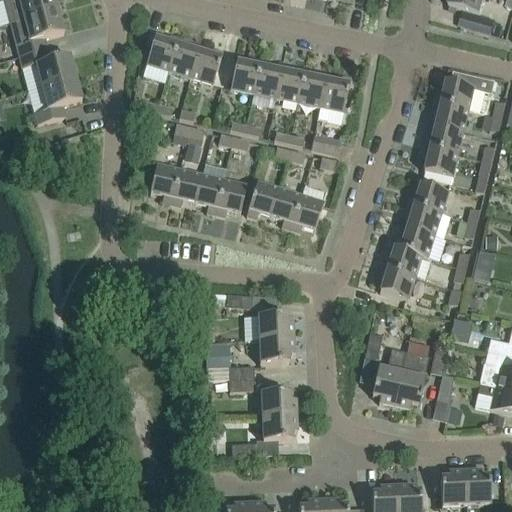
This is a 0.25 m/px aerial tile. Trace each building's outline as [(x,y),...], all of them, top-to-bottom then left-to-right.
[(0,0),(0,4),(5,3),(11,26),(26,22),(47,16),(57,14),(53,0),(0,0)] [(451,0),(448,10),(458,12),(463,14),(480,19),(485,0),(451,0)] [(16,47),(20,60),(47,53),(44,42),(63,37),(57,14),(47,16),(26,22),(11,26),(16,47)] [(494,23),(480,19),(463,14),(459,30),(488,38),(491,39),(495,23),(494,23)] [(154,41),(151,51),(146,69),(168,76),(178,42),(169,40),(167,45),(154,41)] [(178,42),(168,76),(190,82),(198,55),(186,51),(187,45),(178,42)] [(75,81),(69,59),(50,64),(47,53),(20,60),(22,70),(28,94),(41,90),(65,84),(75,81)] [(198,55),(190,82),(212,89),(222,56),(213,53),(211,59),(198,55)] [(249,68),(236,65),(230,94),(253,98),(257,80),(260,64),(250,62),(249,68)] [(257,80),(253,98),(275,103),(279,84),(281,75),(268,72),(269,66),(260,64),(257,80)] [(279,84),(275,103),(297,107),(301,89),(304,73),(295,71),(294,77),(281,75),(279,84)] [(320,112),(323,93),(325,84),(313,81),(314,75),(304,73),(301,89),(297,107),(320,112)] [(435,99),(450,103),(469,108),(472,94),(491,98),(493,87),(452,77),(450,86),(444,85),(441,98),(435,97),(435,99)] [(338,86),(325,84),(323,93),(320,112),(317,124),(340,129),(350,82),(340,80),(338,86)] [(34,114),(38,128),(65,121),(62,110),(81,105),(75,81),(65,84),(41,90),(47,111),(34,114)] [(435,125),(439,126),(463,132),(469,108),(450,103),(435,99),(431,116),(437,117),(435,125)] [(142,114),(144,106),(134,103),(133,103),(130,112),(134,112),(142,114)] [(142,114),(156,118),(158,109),(144,106),(142,114)] [(492,121),(501,123),(504,110),(495,107),(492,121)] [(158,109),(156,118),(170,121),(172,112),(158,109)] [(195,118),(181,114),(178,122),(192,126),(195,118)] [(497,136),(501,123),(492,121),(488,134),(497,136)] [(463,132),(439,126),(435,125),(431,143),(425,141),(423,148),(457,157),(463,132)] [(229,135),(243,138),(245,130),(231,126),(229,135)] [(187,141),(189,133),(176,130),(174,138),(187,141)] [(245,130),(243,138),(258,141),(259,133),(245,130)] [(202,136),(189,133),(187,141),(200,144),(202,136)] [(273,144),(287,148),(289,140),(275,136),(273,144)] [(337,145),(340,145),(345,146),(347,139),(339,138),(337,145)] [(233,151),(235,141),(221,139),(219,148),(233,151)] [(311,154),(337,160),(340,145),(314,139),(311,154)] [(289,140),(287,148),(301,151),(303,144),(289,140)] [(249,144),(235,141),(233,151),(247,153),(249,144)] [(199,151),(187,148),(184,162),(183,165),(197,168),(198,165),(201,151),(199,151)] [(423,175),(433,177),(451,182),(457,157),(423,148),(420,160),(426,161),(423,175)] [(481,165),(490,168),(494,153),(484,150),(481,165)] [(274,160),(288,163),(289,156),(275,152),(274,160)] [(289,156),(288,163),(302,166),(303,159),(289,156)] [(319,171),(330,174),(333,175),(335,166),(321,162),(319,171)] [(481,165),(476,184),(486,186),(490,168),(481,165)] [(206,217),(215,219),(219,203),(223,185),(222,184),(225,172),(205,168),(202,180),(201,179),(197,198),(194,208),(207,211),(206,217)] [(161,206),(171,208),(174,193),(179,174),(156,169),(149,197),(163,200),(161,206)] [(174,193),(171,208),(180,211),(181,205),(194,208),(197,198),(201,179),(179,174),(174,193)] [(219,203),(215,219),(225,221),(226,215),(239,218),(246,190),(223,185),(219,203)] [(256,186),(249,210),(246,220),(256,223),(258,217),(270,221),(273,212),(279,193),(256,186)] [(407,208),(441,219),(448,196),(420,188),(415,201),(410,199),(407,208)] [(305,189),(302,201),(301,200),(290,234),(299,236),(301,231),(314,235),(326,196),(305,189)] [(279,193),(273,212),(270,221),(283,225),(281,231),(290,234),(301,200),(279,193)] [(406,232),(434,240),(441,219),(407,208),(404,217),(410,219),(406,232)] [(470,213),(465,231),(475,233),(479,215),(470,213)] [(475,233),(465,231),(461,249),(470,251),(475,233)] [(393,251),(427,262),(434,240),(406,232),(402,244),(396,242),(393,251)] [(497,239),(485,239),(485,253),(497,253),(497,239)] [(381,271),(414,282),(421,261),(427,263),(427,262),(393,251),(389,264),(383,262),(381,271)] [(459,257),(456,272),(465,274),(468,259),(459,257)] [(492,273),(476,269),(472,282),(488,286),(492,273)] [(379,296),(407,304),(414,282),(381,271),(378,281),(383,282),(379,296)] [(465,274),(456,272),(452,287),(461,289),(465,274)] [(451,295),(447,308),(456,310),(459,297),(451,295)] [(214,298),(214,306),(214,309),(226,310),(226,299),(214,298)] [(226,310),(226,311),(251,313),(252,301),(226,299),(226,310)] [(202,311),(203,345),(208,345),(213,345),(213,311),(202,311)] [(257,320),(258,344),(293,343),(292,327),(287,327),(286,319),(257,320)] [(450,345),(466,348),(470,328),(454,324),(453,329),(451,337),(450,345)] [(487,356),(487,357),(511,362),(511,330),(508,349),(490,345),(487,356)] [(364,362),(376,365),(382,341),(369,338),(364,362)] [(293,343),(258,344),(259,368),(288,367),(288,359),(294,359),(293,343)] [(230,348),(207,349),(208,371),(230,370),(230,348)] [(442,379),(447,355),(435,352),(430,377),(442,379)] [(378,407),(394,411),(406,357),(391,353),(386,374),(377,372),(371,400),(379,402),(378,407)] [(406,357),(394,411),(409,414),(411,409),(419,411),(425,382),(423,382),(428,362),(406,357)] [(511,362),(487,357),(479,389),(511,396),(511,362)] [(228,371),(228,384),(253,383),(252,370),(228,371)] [(448,407),(453,382),(441,380),(436,404),(448,407)] [(253,383),(228,384),(228,396),(253,395),(253,383)] [(511,418),(511,396),(479,389),(474,410),(511,418)] [(260,397),(261,421),(296,420),(295,404),(290,404),(289,396),(260,397)] [(503,421),(494,419),(491,429),(501,431),(503,421)] [(296,420),(261,421),(262,446),(291,444),(291,436),(296,436),(296,420)] [(231,449),(231,461),(257,460),(256,448),(231,449)] [(465,510),(490,509),(490,506),(488,479),(480,480),(480,474),(464,475),(465,510)] [(440,482),(440,486),(441,511),(465,510),(464,475),(448,476),(448,481),(440,482)] [(411,489),(395,490),(395,511),(420,511),(419,495),(411,495),(411,489)] [(371,497),(371,501),(371,511),(395,511),(395,490),(379,491),(379,497),(371,497)]
